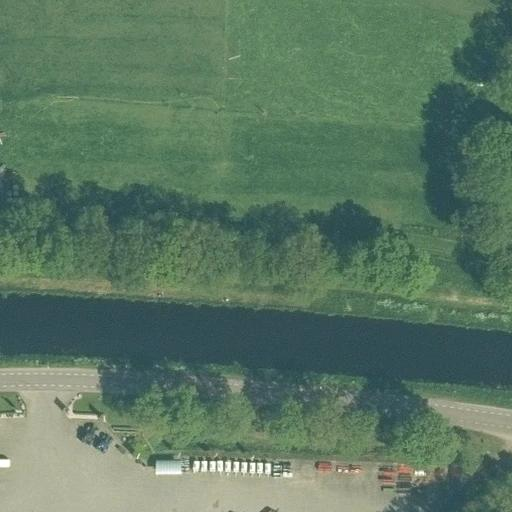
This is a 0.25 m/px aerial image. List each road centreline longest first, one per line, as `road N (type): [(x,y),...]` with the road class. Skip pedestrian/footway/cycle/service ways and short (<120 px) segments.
road 1 (tertiary): [(0,382),(132,386),(511,423)]
road 2 (track): [(0,272),(125,275),(511,309)]
road 3 (unknown): [(53,511),(49,382)]
